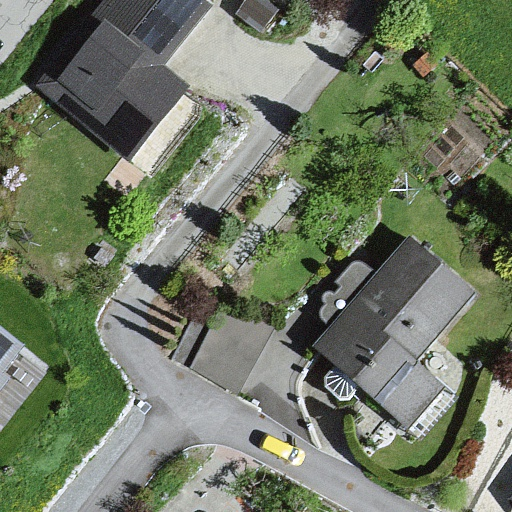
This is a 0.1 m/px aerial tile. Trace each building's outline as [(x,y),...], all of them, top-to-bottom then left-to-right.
[(214,17),(194,0),(104,0),(34,85),(128,163),(188,91),(167,74),(214,17)] [(408,234),(310,345),(407,431),(446,387),(419,363),(479,297),(408,234)] [(274,320),(215,311),(185,358),(235,390),(274,320)] [(0,396),(26,351),(0,331),(0,396)] [(511,478),(502,490),(511,498),(511,478)]
